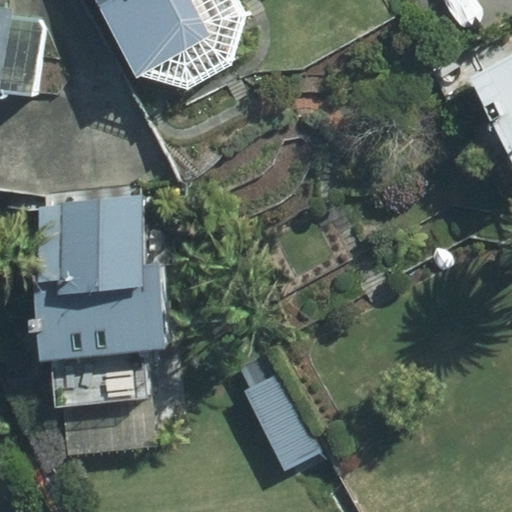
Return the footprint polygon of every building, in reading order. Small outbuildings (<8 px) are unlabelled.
[(0,0),(0,98),(12,99),(21,12),(9,10),(10,0),(0,0)] [(113,0),(160,81),(230,40),(206,0),(113,0)] [(511,61),(485,77),(511,124),(511,61)] [(159,206),(53,214),(58,279),(47,280),(52,360),(186,351),(181,289),(166,290),(159,206)] [(332,453),(290,377),(255,395),(297,473),(332,453)]
